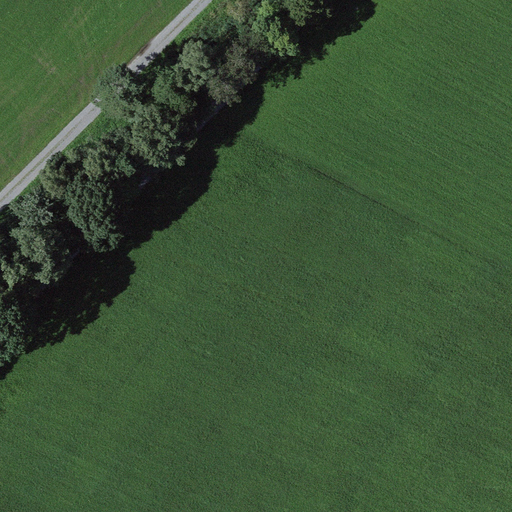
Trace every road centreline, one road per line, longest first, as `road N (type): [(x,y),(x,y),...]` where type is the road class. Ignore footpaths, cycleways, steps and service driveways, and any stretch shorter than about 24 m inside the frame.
road 1 (track): [(0,329),(321,0)]
road 2 (track): [(205,0),(0,203)]
